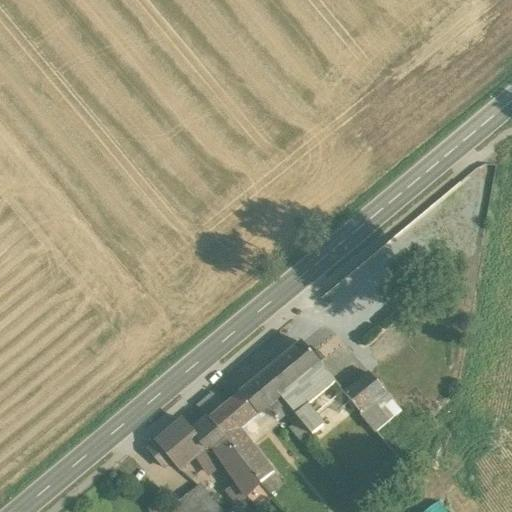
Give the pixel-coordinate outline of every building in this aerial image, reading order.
[(302,345),(240,396),(257,417),(266,410),(279,399),(289,411),(291,413),(295,418),(301,413),(308,406),(335,384),(302,345)] [(401,413),(368,375),(343,397),(376,434),(401,413)] [(447,387),(437,397),(445,406),(455,396),(447,387)] [(212,394),(195,406),(208,422),(223,409),(212,394)] [(223,409),(208,422),(225,443),(240,431),(257,417),(240,396),(223,409)] [(279,399),(266,410),(275,421),(289,411),(279,399)] [(324,425),(308,406),(301,413),(317,431),(324,425)] [(301,444),(311,436),(295,418),(291,413),(285,418),(292,426),(288,429),(301,444)] [(317,431),(301,413),(295,418),(311,436),(317,431)] [(208,422),(192,436),(182,422),(156,443),(157,444),(171,461),(179,471),(204,451),(213,450),(217,450),(225,443),(208,422)] [(273,474),(240,431),(225,443),(259,486),(261,485),(265,481),(273,474)] [(259,486),(225,443),(217,450),(213,450),(236,484),(236,486),(246,498),(259,486)] [(171,461),(157,444),(148,451),(163,468),(171,461)] [(246,498),(236,486),(228,493),(238,505),(246,498)] [(212,511),(194,489),(167,511),(212,511)]
